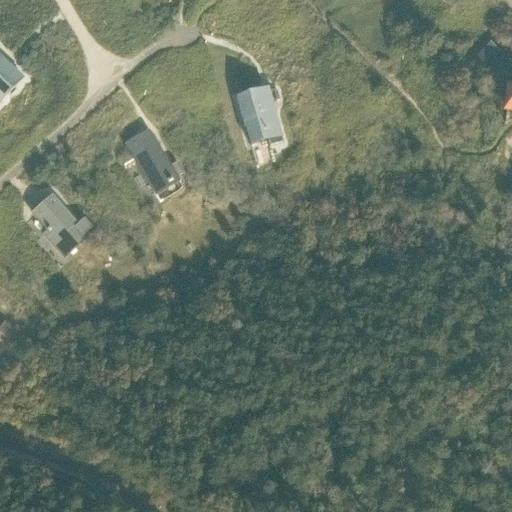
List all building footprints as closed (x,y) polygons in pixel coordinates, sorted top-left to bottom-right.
[(484,66),(497,54),(488,45),(475,57),(484,66)] [(0,92),(2,91),(9,97),(14,92),(12,90),(21,80),(0,59),(0,92)] [(260,91),(235,99),(248,147),(265,142),(267,149),(282,144),(270,103),(275,102),(272,92),(261,95),(260,91)] [(168,168),(147,132),(124,146),(154,196),(177,182),(175,178),(181,174),(175,164),(168,168)] [(50,198),(31,215),(46,231),(45,231),(46,233),(42,236),(62,259),(83,240),(80,237),(90,228),(82,219),(75,226),(50,198)] [(0,335),(4,339),(12,328),(3,322),(0,326),(0,335)]
